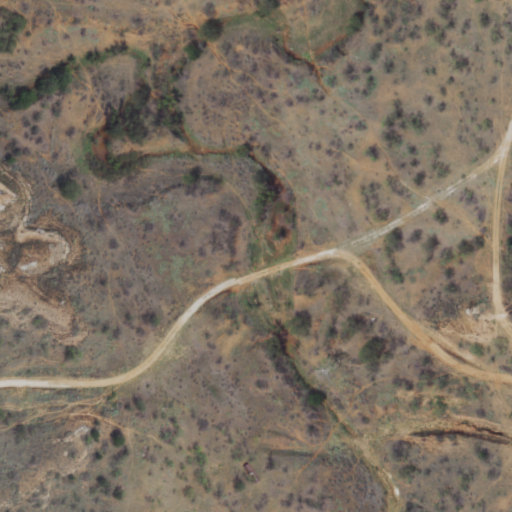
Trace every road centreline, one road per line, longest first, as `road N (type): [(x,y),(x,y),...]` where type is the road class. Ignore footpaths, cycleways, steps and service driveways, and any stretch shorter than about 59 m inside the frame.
road 1 (residential): [(511,375),(476,364),(340,257),(320,252),(236,273),(200,293),(139,369),(99,379),(0,382)]
road 2 (residential): [(511,327),(498,302),(497,200),(511,113)]
